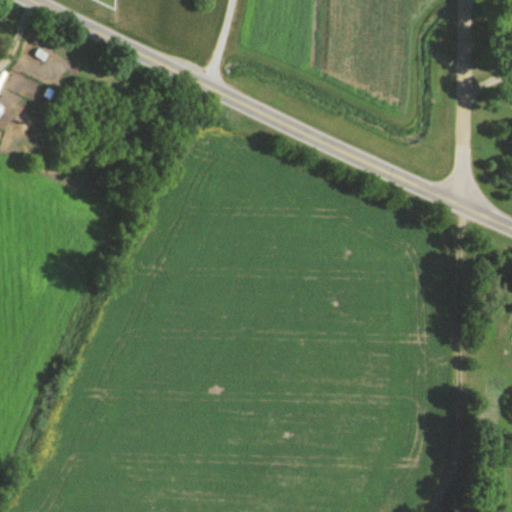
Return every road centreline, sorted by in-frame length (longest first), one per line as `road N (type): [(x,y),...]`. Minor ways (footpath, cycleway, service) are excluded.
road 1 (tertiary): [(511,225),(33,0)]
road 2 (residential): [(463,202),(459,420),(412,511)]
road 3 (residential): [(463,202),(462,0)]
